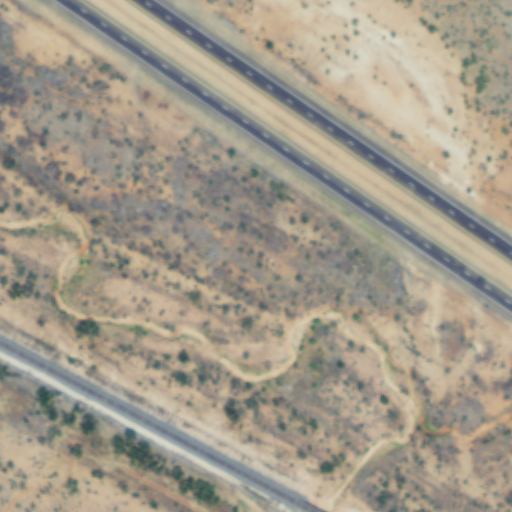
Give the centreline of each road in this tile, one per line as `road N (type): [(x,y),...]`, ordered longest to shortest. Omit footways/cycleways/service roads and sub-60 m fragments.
road 1 (trunk): [(70,0),(511,301)]
road 2 (trunk): [(511,259),(134,0)]
